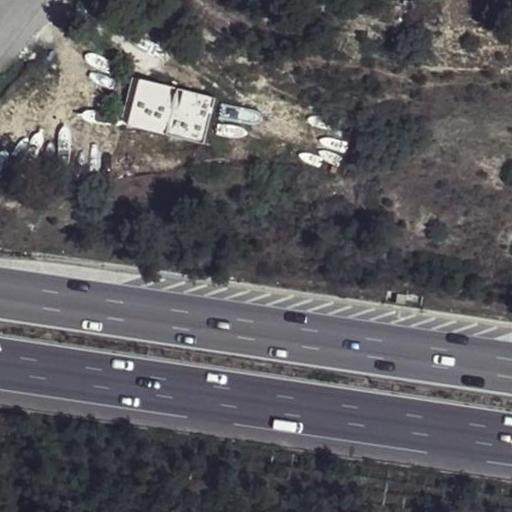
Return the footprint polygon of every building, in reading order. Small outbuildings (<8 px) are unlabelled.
[(130,28),(153,36),(153,35),(159,22),(162,13),(140,3),(130,28)] [(163,24),(159,22),(153,35),(153,36),(158,38),(163,24)] [(149,115),(189,123),(189,121),(198,82),(198,81),(160,72),(149,115)] [(213,86),(198,82),(189,121),(204,125),(213,86)] [(233,87),(229,101),(239,104),(244,91),(233,87)] [(251,108),(256,94),(244,91),(239,104),(251,108)] [(274,114),(280,96),(262,92),(257,109),(274,114)] [(143,141),(149,115),(130,110),(123,137),(143,141)] [(143,141),(182,151),(189,123),(149,115),(143,141)]
